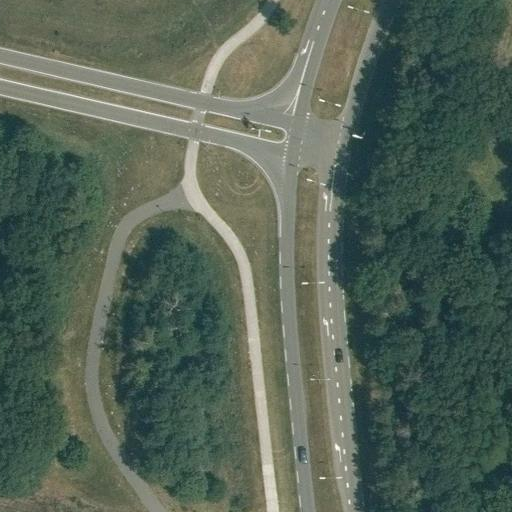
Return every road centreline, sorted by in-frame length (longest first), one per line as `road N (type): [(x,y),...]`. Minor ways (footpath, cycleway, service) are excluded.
road 1 (secondary): [(356,511),(335,258),(343,150)]
road 2 (secondary): [(290,156),(286,288),(306,511)]
road 3 (primary): [(296,125),(0,57)]
road 4 (primary): [(0,87),(290,156)]
road 5 (tertiary): [(343,150),(388,0)]
road 6 (tertiary): [(330,0),(296,125)]
